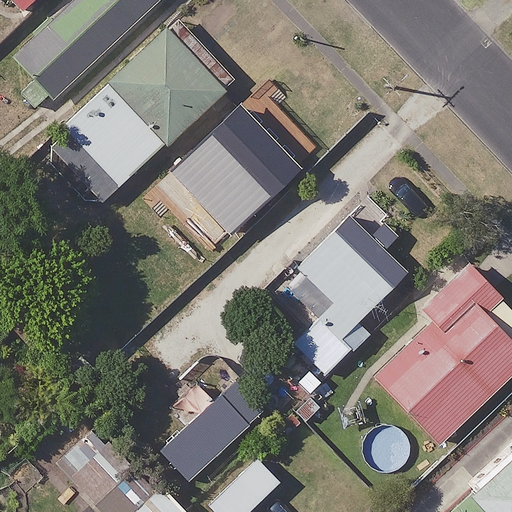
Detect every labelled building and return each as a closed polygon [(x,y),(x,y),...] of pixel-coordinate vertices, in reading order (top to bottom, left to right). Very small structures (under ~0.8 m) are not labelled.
[(157,0),(69,0),(15,50),(55,94),(157,0)] [(236,80),(186,23),(51,141),(102,198),(236,80)] [(294,172),(241,110),(179,163),(232,226),(294,172)] [(63,197),(42,178),(0,224),(0,226),(20,245),(63,197)] [(282,360),(306,382),(323,364),(331,371),(369,329),(359,321),(396,280),(336,227),(301,266),(337,298),(282,360)] [(506,291),(476,260),(428,306),(438,316),(379,373),(442,440),(511,373),(511,336),(486,310),(506,291)] [(265,409),(238,378),(162,446),(189,477),(265,409)] [(247,511),(282,480),(259,455),(210,500),(221,511),(247,511)] [(511,511),(511,455),(475,488),(496,511),(511,511)] [(194,511),(166,482),(142,506),(99,461),(74,484),(100,511),(194,511)] [(480,511),(470,499),(455,511),(480,511)]
